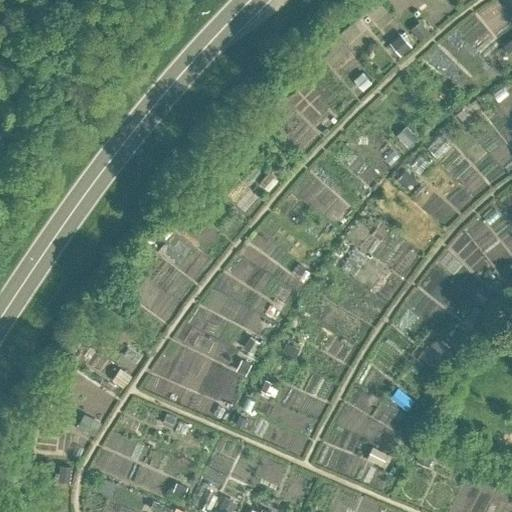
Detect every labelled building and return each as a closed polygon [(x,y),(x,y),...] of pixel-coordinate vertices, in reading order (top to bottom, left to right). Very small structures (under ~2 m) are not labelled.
[(381,33),(399,16),(383,0),(378,0),(345,33),(351,39),(362,29),(371,38),(379,30),(381,33)] [(429,30),(420,20),(410,29),(419,39),(429,30)] [(362,72),(356,77),(364,87),(370,81),(362,72)] [(511,87),(496,98),(507,116),(499,121),(509,138),(511,136),(511,87)] [(408,128),(399,137),(408,145),(416,137),(408,128)] [(312,309),(320,297),(309,290),(302,302),(312,309)] [(272,301),(266,310),(275,316),(281,307),(272,301)] [(252,353),(260,342),(250,335),(242,346),(252,353)] [(245,374),(251,363),(242,358),(236,370),(245,374)] [(499,401),(511,400),(511,390),(499,390),(499,401)] [(239,415),(236,423),(242,426),(245,418),(239,415)] [(89,416),(83,427),(93,433),(99,422),(89,416)] [(382,465),(387,454),(371,446),(366,457),(382,465)] [(70,482),(72,466),(59,464),(57,481),(70,482)] [(226,511),(230,511),(234,504),(222,498),(218,507),(226,511)] [(161,511),(165,505),(153,500),(149,507),(159,511),(161,511)] [(269,502),(264,511),(283,511),(285,508),(269,502)]
